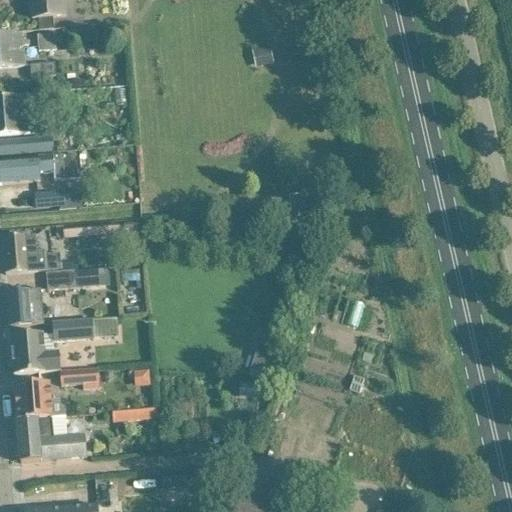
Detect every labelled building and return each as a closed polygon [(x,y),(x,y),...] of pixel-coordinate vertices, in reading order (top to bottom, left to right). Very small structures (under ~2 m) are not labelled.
[(29,0),(32,22),(38,21),(39,33),(53,32),(52,20),(65,19),(63,0),(29,0)] [(22,35),(6,36),(0,36),(0,70),(25,69),(23,47),(28,46),(27,43),(23,43),(22,35)] [(54,36),(54,37),(37,38),(38,54),(56,52),(55,46),(65,45),(64,35),(54,36)] [(274,62),(273,57),(249,60),(252,80),(269,78),(267,63),(274,62)] [(55,79),(54,66),(30,68),(31,81),(55,79)] [(36,109),(61,106),(60,96),(35,99),(36,109)] [(28,98),(11,99),(0,99),(0,138),(31,136),(28,98)] [(20,142),(0,144),(0,158),(21,156),(52,153),(50,139),(20,142)] [(16,164),(0,165),(0,187),(18,186),(39,184),(39,176),(53,175),(53,182),(77,180),(75,157),(42,159),(40,159),(40,160),(37,160),(38,162),(16,164)] [(58,207),(58,199),(57,194),(34,197),(36,210),(58,207)] [(313,195),(290,197),(292,221),(315,219),(313,195)] [(58,199),(58,207),(59,212),(82,210),(81,197),(58,199)] [(120,236),(119,227),(64,232),(64,241),(120,236)] [(35,238),(22,239),(2,241),(5,277),(62,273),(60,255),(45,257),(45,255),(37,256),(35,238)] [(76,277),(75,274),(46,276),(47,293),(77,291),(77,289),(114,286),(113,274),(76,277)] [(40,293),(27,294),(7,296),(10,330),(43,327),(40,293)] [(73,325),(53,326),(54,345),(74,344),(94,342),(92,323),(73,325)] [(10,339),(13,378),(33,376),(59,374),(58,365),(57,355),(43,357),(41,337),(30,337),(10,339)] [(260,351),(253,374),(267,378),(274,355),(260,351)] [(99,392),(97,373),(60,376),(61,389),(82,388),(82,393),(99,392)] [(132,401),(146,401),(147,380),(133,380),(132,401)] [(15,389),(17,425),(52,422),(52,420),(66,419),(65,401),(50,402),(49,386),(15,389)] [(157,422),(157,412),(113,416),(113,426),(157,422)] [(52,422),(17,425),(21,466),(57,463),(57,461),(66,461),(66,462),(69,462),(87,460),(85,438),(67,439),(65,421),(52,422)] [(309,493),(306,503),(316,505),(319,495),(309,493)] [(231,499),(231,501),(227,511),(275,511),(261,508),(260,509),(257,508),(257,507),(255,506),(255,508),(248,506),(249,504),(231,499)]
